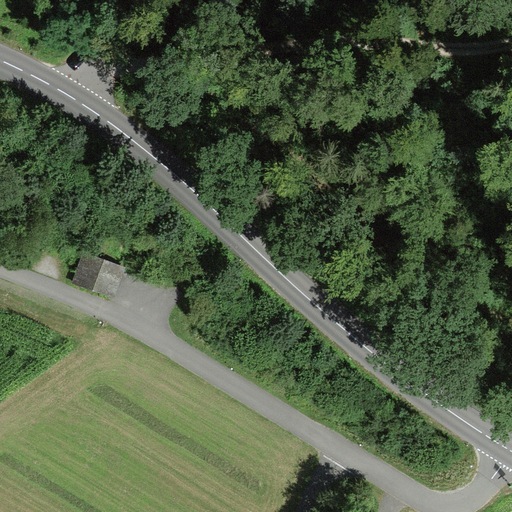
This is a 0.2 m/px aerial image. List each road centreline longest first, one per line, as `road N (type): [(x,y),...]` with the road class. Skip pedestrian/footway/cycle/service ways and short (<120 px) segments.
road 1 (tertiary): [(0,61),(108,123),(335,325),(511,442)]
road 2 (track): [(59,90),(190,55),(362,42),(472,50),(511,41)]
road 3 (residential): [(339,446),(139,326),(0,268)]
road 4 (residential): [(511,444),(475,493),(442,503),(384,480),(339,446)]
road 5 (unknown): [(127,321),(201,206)]
